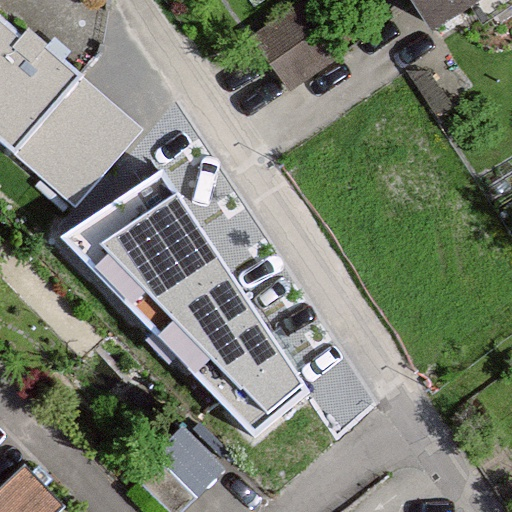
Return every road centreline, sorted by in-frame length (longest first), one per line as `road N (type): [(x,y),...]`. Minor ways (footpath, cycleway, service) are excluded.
road 1 (residential): [(405,411),(136,0)]
road 2 (residential): [(113,511),(0,395)]
road 3 (residential): [(405,411),(295,511)]
road 4 (residential): [(473,511),(405,411)]
